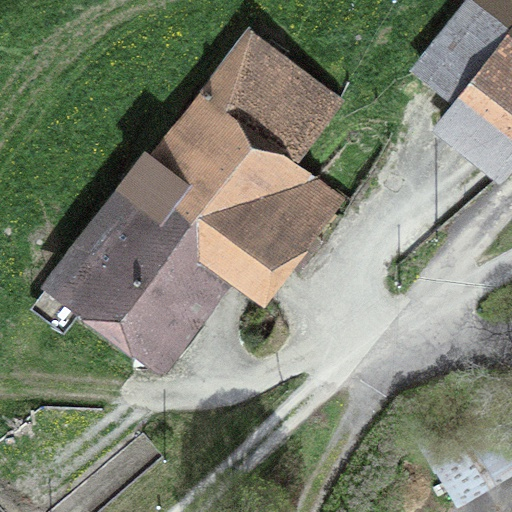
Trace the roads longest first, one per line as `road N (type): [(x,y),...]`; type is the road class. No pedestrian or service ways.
road 1 (track): [(185,511),(382,341)]
road 2 (track): [(296,511),(346,432),(382,341)]
road 3 (track): [(410,313),(511,201)]
